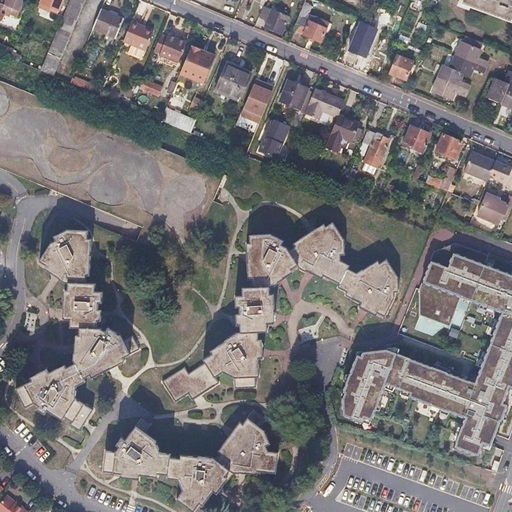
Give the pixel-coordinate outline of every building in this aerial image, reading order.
[(24,1),(21,0),(0,0),(0,3),(5,5),(2,11),(17,17),(24,1)] [(62,0),(41,0),(41,3),(51,7),(50,10),(58,13),(62,0)] [(83,0),(69,0),(49,50),(61,55),(83,0)] [(326,4),(316,0),(305,0),(293,29),(321,41),(329,22),(318,17),(316,23),(306,19),(312,4),(324,9),(326,4)] [(511,0),(461,0),(460,4),(511,22),(511,0)] [(122,18),(100,9),(92,29),(114,38),(122,18)] [(289,17),(271,10),(264,28),(282,35),(289,17)] [(138,24),(131,21),(122,42),(144,51),(151,32),(142,29),(136,27),(138,24)] [(22,29),(9,24),(6,31),(19,36),(22,29)] [(373,35),(357,29),(348,50),(364,57),(373,35)] [(167,36),(161,33),(154,51),(178,61),(186,42),(168,35),(167,36)] [(462,44),(461,43),(455,56),(484,69),(486,63),(476,59),(479,51),(478,51),(481,44),(465,37),(462,44)] [(192,46),(190,49),(180,75),(188,78),(189,76),(204,81),(213,58),(199,52),(200,49),(192,46)] [(59,58),(47,53),(41,70),(52,75),(59,58)] [(412,62),(395,56),(389,74),(405,80),(412,62)] [(484,69),(455,56),(449,70),(443,67),(437,80),(431,93),(450,101),(453,94),(463,98),(466,92),(468,86),(459,82),(462,75),(468,78),(471,71),(481,76),(484,69)] [(250,77),(225,66),(215,89),(231,96),(230,98),(240,102),(250,77)] [(511,75),(506,72),(502,82),(494,79),(486,99),(499,104),(511,109),(511,75)] [(88,81),(77,77),(74,84),(85,88),(88,81)] [(172,94),(179,97),(184,85),(183,84),(185,80),(179,78),(178,82),(172,94)] [(141,81),(139,88),(158,96),(161,89),(141,81)] [(201,88),(197,86),(192,98),(194,99),(190,109),(197,112),(210,82),(207,81),(203,85),(202,85),(201,88)] [(307,89),(289,81),(280,103),(298,110),(307,89)] [(259,90),(254,88),(251,96),(255,98),(259,90)] [(344,102),(314,89),(303,115),(319,121),(323,112),(337,118),(338,116),(344,102)] [(255,98),(251,96),(247,106),(261,112),(269,94),(259,90),(255,98)] [(187,117),(165,109),(161,121),(190,133),(196,120),(187,117)] [(303,115),(295,112),(289,126),(297,129),(303,115)] [(338,116),(337,118),(330,134),(352,143),(359,125),(338,116)] [(274,122),(272,121),(265,137),(282,144),(289,126),(275,120),(274,122)] [(429,134),(409,126),(402,144),(421,153),(429,134)] [(362,142),(369,145),(362,161),(377,168),(387,145),(379,142),(382,136),(381,134),(376,132),(374,133),(367,130),(362,142)] [(460,143),(441,135),(434,152),(453,160),(460,143)] [(493,162),(470,152),(463,171),(486,181),(487,177),(493,162)] [(510,167),(494,161),(493,162),(487,177),(504,183),(510,167)] [(443,179),(429,176),(427,186),(450,191),(455,168),(446,166),(443,179)] [(358,172),(350,169),(348,175),(368,184),(370,179),(357,174),(358,172)] [(507,204),(485,195),(476,216),(497,224),(501,214),(503,215),(507,204)] [(294,246),(288,250),(296,264),(298,266),(305,270),(307,267),(323,275),(340,283),(347,268),(349,264),(340,260),(340,254),(343,253),(342,239),(332,222),(326,225),(324,223),(292,243),(294,246)] [(57,243),(52,245),(41,262),(47,266),(45,269),(59,276),(58,278),(67,282),(70,282),(85,282),(86,276),(89,276),(91,238),(87,238),(87,231),(67,230),(55,236),(57,243)] [(250,242),(246,242),(248,280),(250,280),(251,288),(270,288),(275,288),(280,284),(279,283),(276,280),(290,269),(296,264),(288,250),(286,246),(279,243),(281,238),(270,234),(249,235),(250,242)] [(357,354),(342,394),(344,394),(342,400),(349,415),(363,422),(364,419),(371,422),(386,385),(464,419),(452,447),(477,459),(483,444),(489,447),(499,422),(500,422),(507,405),(503,404),(508,388),(511,389),(511,275),(484,265),(487,256),(455,244),(431,255),(416,289),(421,314),(451,325),(462,295),(504,311),(477,385),(381,343),(362,351),(360,356),(357,354)] [(340,283),(338,286),(347,291),(345,295),(361,303),(378,312),(385,315),(393,299),(392,291),(397,290),(396,276),(386,260),(380,264),(378,261),(363,271),(362,270),(356,273),(347,268),(340,283)] [(307,267),(305,270),(322,278),(323,275),(307,267)] [(292,272),(290,269),(276,280),(279,283),(292,272)] [(70,290),(67,290),(66,322),(73,322),(73,330),(80,330),(98,330),(98,320),(101,320),(101,309),(98,309),(99,301),(101,301),(101,291),(95,290),(95,283),(85,282),(70,282),(70,290)] [(240,308),(240,316),(241,328),(241,336),(258,334),(268,334),(268,326),(275,326),(274,294),(270,294),(270,288),(251,288),(243,289),(243,295),(236,296),(237,308),(240,308)] [(361,303),(359,307),(376,315),(378,312),(361,303)] [(420,316),(417,327),(428,329),(431,319),(420,316)] [(76,356),(75,356),(75,362),(77,365),(85,380),(90,377),(92,379),(126,361),(125,358),(140,350),(133,338),(124,343),(122,338),(109,331),(107,334),(101,330),(98,330),(80,330),(80,336),(77,336),(76,356)] [(228,343),(213,353),(214,355),(206,360),(208,364),(217,378),(225,373),(237,379),(237,389),(256,388),(255,378),(259,378),(259,361),(258,343),(258,334),(241,336),(238,336),(227,342),(228,343)] [(186,370),(164,384),(177,404),(188,397),(192,403),(221,385),(217,378),(208,364),(190,376),(186,370)] [(33,381),(35,384),(20,393),(29,410),(37,405),(43,408),(41,412),(47,416),(49,412),(64,421),(66,418),(77,400),(78,387),(86,383),(85,380),(77,365),(67,370),(65,367),(51,375),(49,372),(33,381)] [(93,410),(77,400),(66,418),(75,423),(73,427),(81,431),(93,410)] [(243,427),(241,425),(219,454),(221,456),(216,462),(229,472),(233,475),(238,475),(239,472),(257,474),(274,476),(277,456),(267,455),(264,449),(270,447),(264,434),(258,429),(264,422),(254,414),(243,427)] [(148,428),(141,423),(137,429),(144,434),(146,432),(148,428)] [(116,448),(120,450),(116,455),(107,454),(105,474),(121,476),(140,478),(157,479),(158,476),(168,477),(171,460),(171,456),(160,454),(155,442),(144,434),(142,436),(135,431),(125,443),(122,441),(116,448)] [(180,461),(171,460),(168,477),(168,480),(177,481),(183,494),(178,501),(192,511),(193,511),(199,506),(201,507),(212,493),(224,478),(229,472),(216,462),(213,460),(181,457),(180,461)] [(228,481),(224,478),(212,493),(216,496),(228,481)] [(6,497),(0,504),(0,511),(28,511),(8,495),(6,497)]
